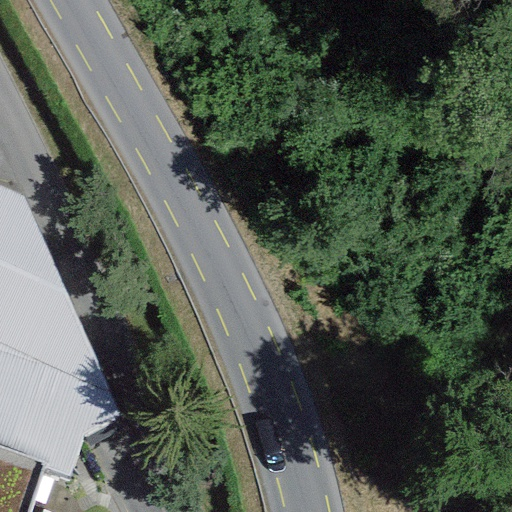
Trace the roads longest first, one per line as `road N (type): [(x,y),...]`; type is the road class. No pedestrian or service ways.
road 1 (unclassified): [(305,511),(270,388),(228,286),(71,0)]
road 2 (track): [(463,511),(491,392),(511,344)]
